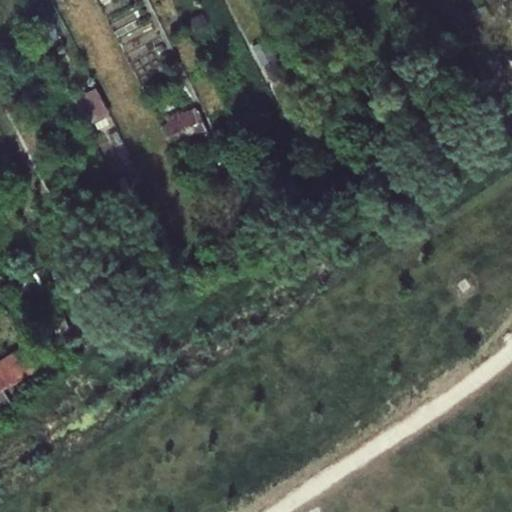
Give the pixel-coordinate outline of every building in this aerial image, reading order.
[(76,0),(59,0),(55,2),(62,15),(79,6),(76,0)] [(28,56),(46,47),(41,36),(23,45),(28,56)] [(96,88),(74,99),(88,128),(110,117),(96,88)] [(192,152),(214,142),(197,106),(182,113),(179,108),(166,115),(167,123),(161,126),(175,153),(190,146),(192,152)] [(336,171),(321,179),(329,192),(343,185),(336,171)] [(227,185),(237,208),(252,203),(240,179),(227,185)] [(221,227),(213,230),(218,240),(228,259),(236,255),(226,237),(221,227)] [(231,234),(226,237),(236,255),(228,259),(218,240),(217,241),(227,262),(245,253),(241,246),(231,234)] [(86,272),(76,278),(89,302),(99,297),(86,272)] [(26,344),(0,360),(0,391),(38,367),(26,344)] [(38,367),(0,391),(0,412),(14,404),(9,396),(48,372),(43,364),(38,367)]
